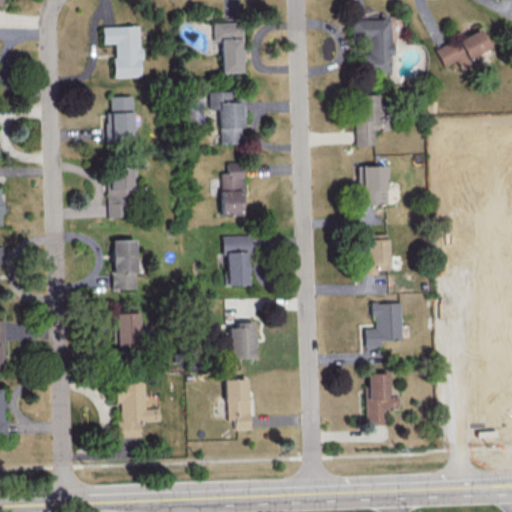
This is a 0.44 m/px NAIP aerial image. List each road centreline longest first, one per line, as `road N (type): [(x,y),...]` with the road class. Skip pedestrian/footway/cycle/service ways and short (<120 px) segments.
road 1 (residential): [(54,5),(47,38),(65,501)]
road 2 (residential): [(296,0),(314,493)]
road 3 (tertiary): [(473,488),(189,497)]
road 4 (tertiary): [(189,497),(65,501)]
